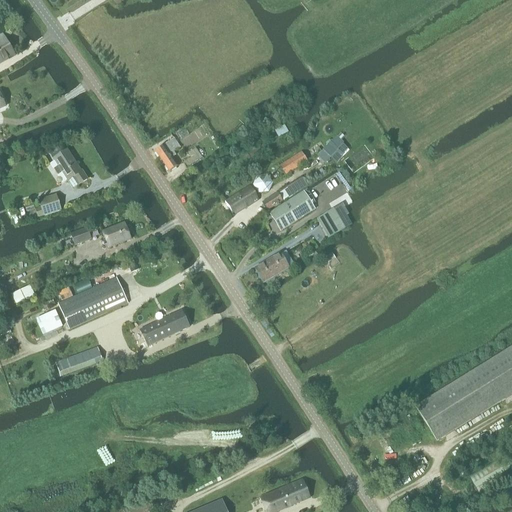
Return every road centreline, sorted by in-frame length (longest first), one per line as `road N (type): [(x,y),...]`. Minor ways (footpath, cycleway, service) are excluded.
road 1 (tertiary): [(383,511),(230,277),(33,0)]
road 2 (unknown): [(230,277),(312,220),(326,185)]
